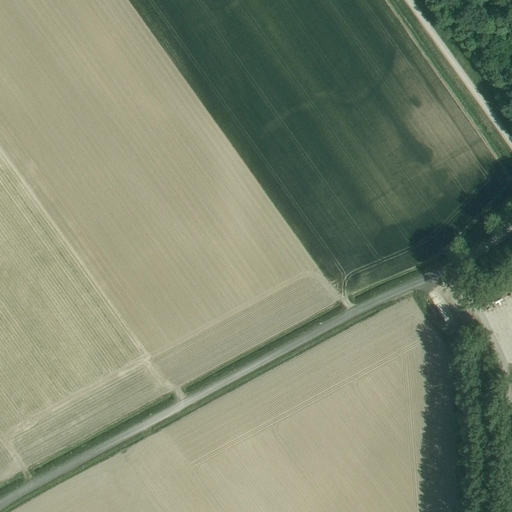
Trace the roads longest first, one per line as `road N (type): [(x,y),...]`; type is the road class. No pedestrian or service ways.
road 1 (unclassified): [(0,508),(454,266)]
road 2 (unclassified): [(511,469),(505,380),(454,266)]
road 3 (unclassified): [(511,156),(400,0)]
